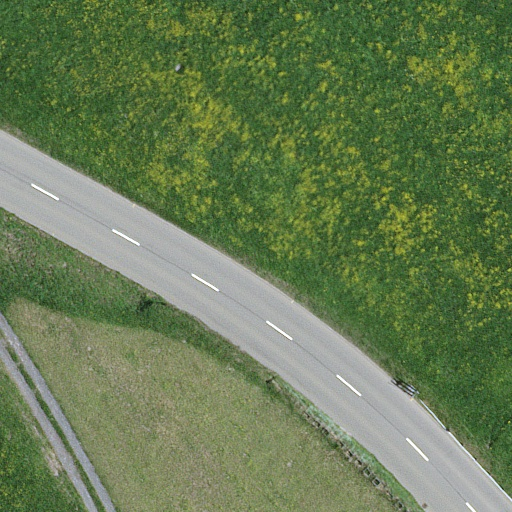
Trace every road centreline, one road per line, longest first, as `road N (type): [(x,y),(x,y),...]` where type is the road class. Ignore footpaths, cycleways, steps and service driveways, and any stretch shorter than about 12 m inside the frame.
road 1 (secondary): [(0,168),(269,318),(386,422),(470,511)]
road 2 (track): [(0,341),(92,511)]
